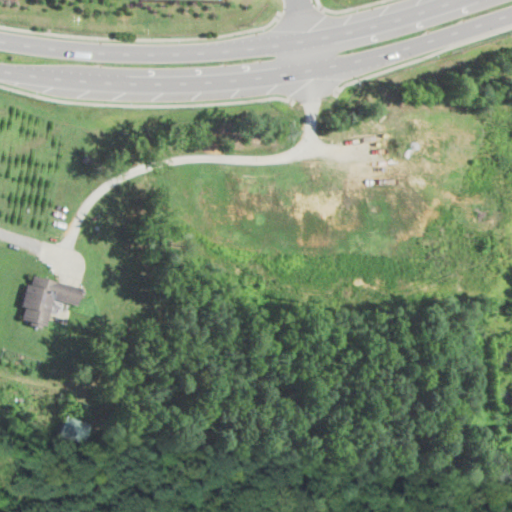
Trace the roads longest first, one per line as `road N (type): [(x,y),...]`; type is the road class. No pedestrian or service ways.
road 1 (secondary): [(0,67),(141,84),(279,76),(511,14)]
road 2 (secondary): [(432,0),(303,37),(209,50),(0,39)]
